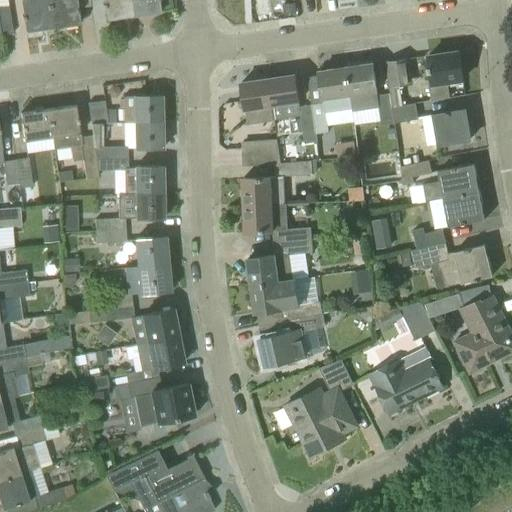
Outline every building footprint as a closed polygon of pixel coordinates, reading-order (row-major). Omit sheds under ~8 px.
[(21,0),(26,32),(53,28),(48,0),(21,0)] [(48,0),(53,28),(80,24),(76,0),(48,0)] [(103,0),(106,20),(133,16),(131,0),(103,0)] [(131,0),(133,16),(160,12),(158,0),(131,0)] [(0,35),(1,35),(13,33),(9,5),(0,6),(0,35)] [(450,97),(448,82),(463,80),(459,51),(429,55),(433,84),(429,85),(432,100),(450,97)] [(386,61),(390,93),(392,107),(404,105),(400,86),(407,85),(404,59),(386,61)] [(392,107),(390,93),(378,95),(373,63),(347,67),(353,111),(379,107),(381,120),(394,118),(392,107)] [(324,103),(312,105),(317,138),(329,137),(327,122),(333,121),(332,114),(353,111),(347,67),(320,71),(324,103)] [(273,106),(274,119),(275,119),(301,115),(305,144),(317,142),(317,138),(312,105),(300,106),(295,75),(269,78),(273,106)] [(274,119),(273,106),(269,78),(242,82),(246,109),(248,122),(274,119)] [(135,123),(163,122),(162,96),(123,97),(124,123),(135,123)] [(88,103),(91,124),(103,124),(108,123),(105,101),(88,103)] [(416,103),(404,105),(392,107),(394,118),(395,123),(419,119),(416,103)] [(81,145),(86,178),(99,177),(98,170),(96,159),(93,134),(81,136),(76,105),(48,109),(54,149),(81,145)] [(54,149),(48,109),(21,113),(25,141),(52,137),(53,149),(54,149)] [(466,110),(422,117),(427,147),(471,139),(466,110)] [(163,122),(135,123),(135,149),(164,148),(163,122)] [(91,124),(93,134),(96,159),(128,158),(128,146),(102,147),(103,124),(91,124)] [(6,185),(19,184),(15,160),(3,162),(0,137),(0,163),(3,163),(6,185)] [(243,166),(256,165),(275,164),(281,163),(279,150),(253,152),(253,143),(242,144),(243,166)] [(28,158),(15,160),(19,184),(19,188),(32,187),(28,158)] [(125,193),(164,192),(163,166),(135,167),(128,168),(128,158),(96,159),(98,170),(124,170),(125,193)] [(413,177),(432,173),(430,160),(401,166),(404,185),(414,183),(413,177)] [(243,178),(245,205),(285,203),(283,176),(313,174),(312,161),(281,163),(275,164),(276,176),(243,178)] [(427,202),(444,199),(481,192),(475,164),(439,171),(441,182),(424,185),(427,202)] [(164,218),(164,192),(125,193),(119,193),(119,218),(95,220),(96,231),(126,230),(125,218),(136,218),(136,219),(164,218)] [(481,192),(444,199),(449,226),(486,219),(481,192)] [(286,229),(285,203),(245,205),(246,232),(278,231),(279,242),(312,240),(311,227),(286,229)] [(0,227),(21,226),(19,207),(0,209),(0,227)] [(375,219),(378,246),(392,244),(389,217),(375,219)] [(413,231),(418,249),(446,242),(443,229),(425,234),(424,228),(413,231)] [(126,230),(96,231),(97,243),(127,241),(126,230)] [(138,266),(169,264),(166,237),(135,239),(138,266)] [(248,259),(252,286),(293,280),(289,254),(313,252),(312,240),(279,242),(280,254),(248,259)] [(446,242),(418,249),(411,251),(416,268),(443,261),(449,286),(494,275),(486,244),(449,253),(446,242)] [(171,291),(169,264),(138,266),(125,268),(127,294),(102,297),(103,309),(133,305),(131,295),(140,294),(171,291)] [(0,286),(28,283),(26,270),(0,273),(0,270),(0,286)] [(264,311),(266,324),(323,314),(321,302),(299,305),(295,279),(293,280),(252,286),(256,313),(264,311)] [(0,323),(2,323),(0,306),(0,298),(29,295),(28,283),(0,286),(0,323)] [(489,285),(460,292),(464,307),(470,305),(481,328),(455,341),(470,373),(472,373),(470,369),(497,355),(499,359),(511,353),(511,340),(510,337),(511,335),(511,331),(505,317),(502,318),(494,303),(497,301),(495,298),(493,299),(489,285)] [(430,309),(456,303),(454,294),(428,300),(430,309)] [(393,321),(404,316),(416,341),(436,331),(422,302),(399,307),(375,313),(376,320),(384,332),(395,326),(393,321)] [(134,317),(133,305),(103,309),(87,311),(88,323),(105,321),(134,317)] [(133,326),(137,344),(179,336),(173,309),(143,315),(144,324),(133,326)] [(323,314),(266,324),(269,337),(261,339),(267,366),(307,357),(301,331),(325,327),(323,314)] [(52,339),(54,352),(71,348),(68,336),(52,339)] [(184,363),(179,336),(137,344),(126,346),(129,358),(139,356),(142,371),(184,363)] [(0,362),(26,357),(23,345),(0,349),(0,362)] [(0,400),(13,398),(19,396),(14,376),(29,373),(26,357),(0,362),(0,400)] [(319,368),(330,391),(309,402),(306,395),(285,406),(294,424),(297,423),(313,455),(346,438),(344,433),(359,426),(341,391),(354,385),(342,360),(319,368)] [(416,400),(443,387),(439,379),(441,378),(438,374),(437,375),(429,360),(405,372),(399,361),(371,375),(390,413),(391,412),(389,409),(414,397),(416,400)] [(78,381),(80,393),(110,387),(107,375),(78,381)] [(160,377),(158,377),(128,384),(130,399),(135,398),(141,426),(194,415),(188,383),(161,389),(160,377)] [(15,436),(43,428),(39,416),(19,422),(13,398),(0,400),(0,429),(7,428),(7,425),(12,424),(15,436)] [(0,480),(30,471),(40,468),(32,444),(46,440),(43,428),(15,436),(18,448),(13,449),(12,447),(0,451),(0,480)] [(193,455),(187,457),(189,462),(168,472),(157,449),(105,475),(113,490),(130,481),(144,509),(157,502),(162,511),(210,511),(215,510),(209,498),(210,497),(201,480),(204,479),(193,455)] [(30,500),(29,498),(34,496),(38,509),(65,500),(62,488),(38,495),(30,471),(0,480),(0,501),(3,509),(30,500)]
